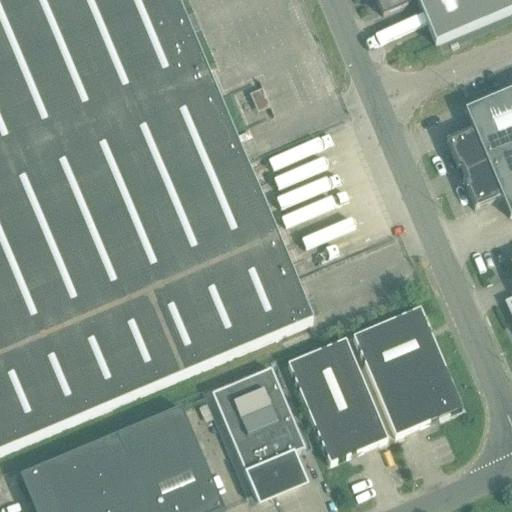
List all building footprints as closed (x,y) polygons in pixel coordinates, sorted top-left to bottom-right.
[(174,0),(0,0),(0,459),(312,328),(312,327),(312,326),(174,0)] [(511,0),(374,0),(382,18),(382,20),(407,9),(403,0),(414,0),(429,34),(435,49),(511,16),(511,0)] [(445,145),(457,174),(460,172),(465,183),(462,185),(474,213),(501,202),(509,221),(511,219),(511,94),(464,114),(472,134),(445,145)] [(419,314),(352,342),(395,442),(437,424),(438,425),(449,420),(462,414),(419,314)] [(387,445),(345,345),(287,370),(329,470),(387,445)] [(211,400),(253,498),(256,506),(301,487),(290,461),(304,455),(270,375),(211,400)] [(221,511),(180,413),(19,481),(32,511),(221,511)]
